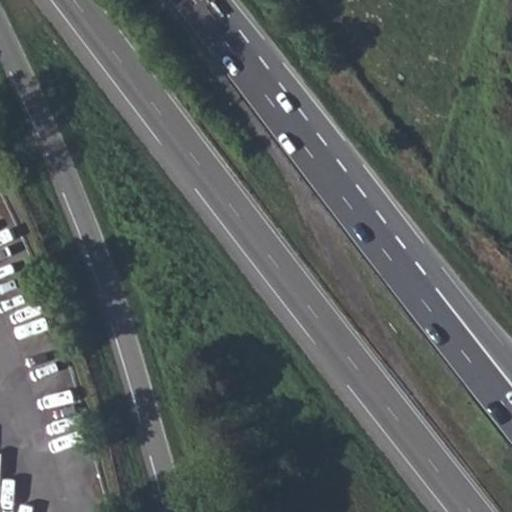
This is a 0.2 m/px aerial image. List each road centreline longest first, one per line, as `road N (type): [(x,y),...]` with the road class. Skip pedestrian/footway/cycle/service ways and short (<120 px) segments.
road 1 (trunk): [(74,0),(470,511)]
road 2 (trunk): [(0,22),(96,237),(180,511)]
road 3 (trunk): [(393,258),(193,0)]
road 4 (trunk): [(511,412),(393,258)]
road 5 (trunk): [(511,367),(445,286),(393,258)]
